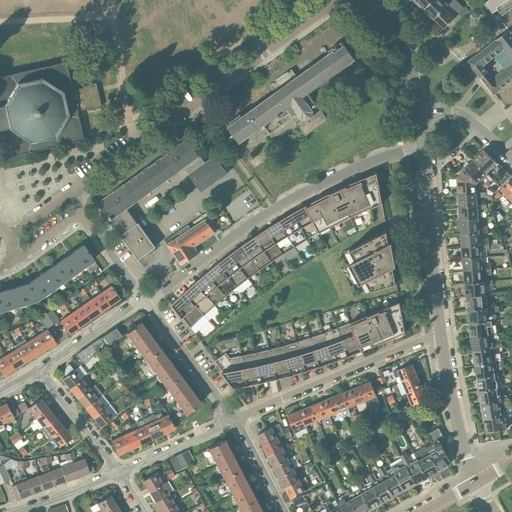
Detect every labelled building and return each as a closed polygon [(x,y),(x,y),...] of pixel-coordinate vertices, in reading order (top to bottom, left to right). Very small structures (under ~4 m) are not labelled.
[(415,0),(424,9),(433,0),(415,0)] [(433,0),(424,9),(434,19),(445,8),(445,7),(446,6),(448,4),(443,0),(433,0)] [(511,0),(484,0),(482,1),(490,13),(496,9),(500,16),(511,7),(511,0)] [(469,4),(466,6),(471,11),(473,8),(476,6),(471,1),(469,4)] [(445,8),(434,19),(443,29),(455,18),(455,17),(450,12),(451,11),(446,6),(445,7),(445,8)] [(463,19),(471,11),(466,6),(458,14),(463,19)] [(481,16),(481,12),(479,9),(475,9),(472,11),(471,15),(473,18),(477,19),(481,16)] [(511,61),(511,63),(502,72),(492,79),(500,89),(511,79),(511,33),(509,30),(496,40),(503,49),(502,49),(511,61)] [(496,40),(468,62),(480,77),(493,94),(500,89),(492,79),(482,65),(495,55),(495,57),(504,68),(506,68),(511,63),(511,61),(502,49),(503,49),(496,40)] [(292,69),(270,85),(276,93),(242,117),(241,115),(242,114),(242,113),(227,124),(227,125),(228,124),(240,140),(239,141),(239,142),(278,114),(280,115),(281,114),(284,118),(290,113),(306,135),(328,119),(327,118),(308,92),(354,59),(341,42),(328,51),(330,53),(297,77),(292,69)] [(0,133),(5,158),(83,140),(77,112),(88,110),(88,111),(101,108),(95,83),(83,86),(83,87),(72,89),(66,62),(0,76),(0,133)] [(204,164),(202,160),(199,157),(200,156),(187,139),(99,203),(109,217),(111,220),(115,225),(115,226),(117,229),(118,229),(122,234),(121,235),(138,260),(156,247),(138,223),(137,223),(126,208),(185,166),(190,174),(202,191),(228,173),(227,172),(222,166),(215,156),(204,164)] [(474,159),(474,160),(486,173),(493,166),(500,172),(503,169),(484,150),(478,156),(477,155),(473,158),(474,159)] [(492,179),(486,173),(474,160),(470,164),(468,163),(465,167),(466,168),(464,169),(477,182),(482,177),(483,179),(484,178),(489,182),(492,179)] [(222,166),(227,172),(231,169),(227,162),(222,166)] [(477,182),(464,169),(457,177),(458,194),(478,193),(478,184),(475,184),(477,182)] [(502,185),(511,176),(505,170),(496,179),(502,185)] [(318,199),(305,206),(319,231),(337,220),(382,203),(377,173),(368,176),(360,179),(333,191),(335,194),(332,196),(330,193),(318,199)] [(509,197),(511,193),(511,177),(494,196),(497,199),(501,194),(503,195),(505,193),(509,197)] [(478,193),(458,194),(459,207),(477,205),(476,199),(479,199),(479,197),(486,197),(485,192),(478,193)] [(511,193),(509,197),(502,204),(505,207),(510,202),(511,203),(511,201),(511,193)] [(477,205),(459,207),(460,219),(478,218),(477,211),(480,211),(480,210),(487,209),(490,208),(490,204),(477,205)] [(319,231),(305,206),(298,210),(293,212),(307,239),(319,231)] [(307,239),(293,212),(285,217),(280,220),(295,246),(303,242),(307,239)] [(478,218),(460,219),(461,234),(479,233),(489,233),(488,227),(479,227),(478,218)] [(181,236),(168,245),(177,259),(175,261),(176,261),(178,265),(180,263),(180,264),(180,265),(180,266),(199,253),(198,252),(197,253),(193,246),(214,232),(215,232),(206,219),(205,219),(191,229),(188,225),(182,229),(178,232),(181,236)] [(267,228),(283,254),(295,246),(280,220),(272,225),(267,228)] [(502,235),(508,230),(503,224),(499,227),(502,235)] [(255,236),(271,262),(283,254),(267,228),(260,233),(255,236)] [(389,242),(387,230),(350,250),(351,251),(353,250),(358,259),(350,263),(355,274),(358,272),(363,281),(360,282),(360,284),(369,279),(373,287),(370,288),(371,290),(396,283),(393,266),(396,265),(392,242),(392,241),(389,242)] [(479,233),(461,234),(462,246),(489,245),(489,239),(480,239),(479,233)] [(242,245),(259,270),(271,262),(255,236),(247,241),(242,245)] [(55,265),(66,280),(93,260),(83,245),(71,254),(70,253),(67,255),(67,257),(55,265)] [(230,254),(248,278),(259,270),(242,245),(235,250),(230,254)] [(489,245),(462,246),(463,259),(481,258),(481,251),(490,250),(489,245)] [(218,263),(237,287),(248,278),(230,254),(223,259),(218,263)] [(481,258),(463,259),(464,271),(491,269),(491,263),(482,264),(481,258)] [(207,272),(226,296),(237,287),(218,263),(212,268),(207,272)] [(37,300),(66,280),(55,265),(44,273),(42,272),(39,275),(39,276),(28,284),(37,300)] [(491,269),(464,271),(465,284),(483,282),(482,275),(492,275),(491,269)] [(195,282),(215,306),(226,296),(207,272),(200,278),(195,282)] [(184,292),(204,315),(215,306),(195,282),(189,288),(184,292)] [(483,282),(465,284),(466,297),(482,295),(484,295),(483,282)] [(0,292),(0,307),(1,311),(37,300),(28,284),(15,288),(14,287),(10,288),(10,289),(0,292)] [(112,286),(101,294),(110,306),(120,299),(112,286)] [(204,315),(184,292),(178,298),(172,304),(183,318),(191,328),(204,315)] [(110,306),(101,294),(91,300),(100,313),(110,306)] [(482,295),(466,297),(468,310),(484,308),(482,295)] [(100,313),(91,300),(81,308),(90,320),(100,313)] [(400,302),(350,323),(362,351),(372,347),(385,341),(391,339),(405,333),(400,302)] [(469,323),(488,321),(487,307),(484,308),(468,310),(469,323)] [(90,320),(81,308),(71,315),(79,327),(90,320)] [(52,309),(46,313),(53,325),(60,321),(52,309)] [(53,325),(46,313),(39,317),(47,329),(53,325)] [(79,327),(71,315),(60,322),(69,334),(79,327)] [(471,337),(491,334),(490,326),(492,326),(492,320),(488,321),(469,323),(471,337)] [(146,361),(161,350),(153,339),(153,337),(151,334),(149,334),(140,322),(126,333),(146,361)] [(362,351),(350,323),(337,328),(349,356),(355,354),(362,351)] [(78,367),(122,337),(116,328),(77,354),(80,358),(74,362),(78,367)] [(349,356),(337,328),(324,333),(335,362),(341,359),(349,356)] [(48,330),(37,337),(45,350),(56,343),(48,330)] [(335,362),(324,333),(310,337),(321,367),(327,364),(335,362)] [(491,334),(471,337),(473,351),(493,348),(506,346),(505,339),(492,341),(491,334)] [(45,350),(37,337),(27,343),(35,356),(45,350)] [(321,367),(310,337),(297,341),(306,371),(312,369),(321,367)] [(25,340),(14,346),(16,350),(24,363),(35,356),(27,343),(25,340)] [(306,371),(297,341),(283,344),(292,375),(298,373),(306,371)] [(292,375),(283,344),(269,348),(278,379),(284,377),(292,375)] [(278,379),(269,348),(255,351),(263,383),(269,381),(278,379)] [(493,348),(473,351),(474,360),(475,366),(496,362),(495,362),(493,348)] [(24,363),(16,350),(6,356),(13,369),(24,363)] [(161,350),(146,361),(166,388),(181,377),(172,365),(173,364),(171,361),(169,361),(161,350)] [(263,383),(255,351),(241,354),(248,386),(254,384),(263,383)] [(248,386),(241,354),(230,357),(226,352),(215,360),(229,380),(234,388),(248,386)] [(13,369),(6,356),(0,359),(0,371),(3,376),(13,369)] [(496,362),(475,366),(477,379),(498,375),(496,362)] [(62,379),(70,389),(82,379),(74,369),(73,370),(69,364),(68,365),(68,366),(67,367),(66,368),(65,370),(65,371),(64,372),(64,374),(65,377),(62,379)] [(394,371),(393,372),(396,378),(400,376),(402,382),(417,376),(412,364),(394,371)] [(479,391),(497,388),(497,383),(499,383),(498,375),(477,379),(479,391)] [(417,376),(402,382),(407,394),(422,388),(417,376)] [(181,377),(166,388),(186,414),(201,403),(192,392),(193,390),(191,388),(189,388),(181,377)] [(82,379),(70,389),(78,398),(90,389),(82,379)] [(370,382),(359,386),(368,408),(379,403),(376,396),(370,382)] [(95,385),(90,389),(78,398),(86,408),(98,399),(103,395),(95,385)] [(359,386),(347,392),(353,406),(357,404),(360,411),(368,408),(359,386)] [(422,388),(407,394),(412,405),(426,400),(422,388)] [(481,405),(498,401),(504,401),(503,395),(500,396),(498,388),(497,388),(479,391),(481,405)] [(353,406),(347,392),(335,396),(341,411),(344,417),(350,414),(348,408),(353,406)] [(341,411),(335,396),(323,401),(329,416),(341,411)] [(28,408),(36,418),(48,409),(40,399),(28,408)] [(98,399),(86,408),(93,418),(105,408),(98,399)] [(329,416),(323,401),(312,406),(317,421),(329,416)] [(484,418),(505,415),(503,407),(499,407),(498,401),(481,405),(484,418)] [(0,418),(2,422),(3,424),(14,418),(18,415),(19,413),(15,406),(9,408),(7,404),(0,407),(0,418)] [(317,421),(312,406),(299,411),(305,426),(317,421)] [(105,408),(93,418),(101,427),(113,418),(105,408)] [(48,409),(36,418),(43,428),(44,428),(55,418),(48,409)] [(306,429),(305,426),(299,411),(287,416),(295,434),(306,429)] [(161,413),(156,416),(164,434),(175,429),(168,415),(163,417),(161,413)] [(155,414),(143,420),(152,439),(164,434),(156,416),(155,414)] [(507,429),(505,415),(484,418),(486,432),(493,430),(493,431),(507,429)] [(43,428),(41,430),(49,439),(51,437),(51,438),(63,428),(55,418),(44,428),(43,428)] [(394,419),(390,421),(394,429),(398,427),(394,419)] [(152,439),(143,420),(137,422),(140,428),(135,431),(141,444),(152,439)] [(263,446),(279,437),(285,435),(279,424),(258,435),(263,446)] [(375,428),(377,433),(384,430),(382,425),(375,428)] [(63,428),(51,438),(59,447),(71,438),(63,428)] [(433,444),(426,448),(439,471),(448,465),(446,462),(450,460),(443,448),(446,446),(442,439),(444,438),(439,428),(428,434),(433,444)] [(123,436),(129,450),(141,444),(135,431),(123,436)] [(129,450),(123,436),(112,441),(118,455),(129,450)] [(269,456),(285,448),(279,437),(263,446),(269,456)] [(300,437),(294,440),(294,441),(295,442),(296,447),(298,452),(299,454),(301,458),(302,461),(309,458),(300,437)] [(224,478),(240,470),(233,458),(234,456),(233,453),(231,453),(224,440),(208,448),(224,478)] [(425,447),(414,454),(418,461),(427,477),(439,471),(426,448),(425,447)] [(274,467),(290,459),(285,448),(269,456),(274,467)] [(182,454),(188,466),(194,463),(188,451),(182,454)] [(176,456),(182,469),(188,466),(182,454),(176,456)] [(427,477),(418,461),(411,464),(405,454),(400,456),(402,460),(416,484),(427,477)] [(326,465),(329,463),(325,455),(321,457),(326,465)] [(182,469),(176,456),(170,459),(176,472),(182,469)] [(84,459),(73,463),(78,477),(94,471),(91,463),(86,465),(84,459)] [(280,477),(294,470),(293,469),(295,468),(290,459),(274,467),(280,477)] [(402,460),(391,467),(396,475),(404,490),(416,484),(402,460)] [(78,477),(73,463),(61,468),(66,481),(78,477)] [(0,471),(0,472),(5,483),(11,480),(4,464),(0,466),(0,471)] [(44,474),(39,476),(43,490),(55,485),(50,472),(48,466),(42,468),(44,474)] [(404,490),(396,475),(390,478),(383,467),(378,470),(382,477),(393,496),(404,490)] [(66,481),(61,468),(50,472),(55,485),(66,481)] [(298,480),(301,479),(295,468),(293,469),(294,470),(280,477),(285,488),(299,481),(298,480)] [(240,470),(224,478),(239,508),(255,500),(249,488),(250,486),(248,483),(246,483),(240,470)] [(143,481),(149,491),(163,484),(156,473),(143,481)] [(373,473),(367,477),(370,481),(373,488),(382,503),(393,496),(382,477),(377,479),(373,473)] [(39,476),(27,480),(32,494),(43,490),(39,476)] [(15,485),(12,486),(15,496),(16,500),(32,494),(27,480),(25,477),(20,479),(21,482),(15,485)] [(301,479),(298,480),(299,481),(285,488),(291,499),(307,491),(304,485),(308,482),(306,477),(301,479)] [(382,503),(373,488),(368,491),(363,482),(357,485),(362,494),(370,509),(382,503)] [(163,484),(149,491),(156,502),(169,494),(163,484)] [(365,511),(370,509),(362,494),(355,498),(350,489),(346,491),(351,500),(357,511),(365,511)] [(325,500),(334,495),(331,490),(322,495),(325,500)] [(169,494),(156,502),(161,511),(163,511),(176,505),(169,494)] [(107,511),(117,506),(110,495),(97,504),(100,509),(95,511),(107,511)] [(295,506),(306,501),(303,496),(292,501),(295,506)] [(357,511),(351,500),(346,503),(343,496),(336,500),(338,504),(342,511),(357,511)] [(261,511),(255,500),(239,508),(241,511),(261,511)] [(342,511),(338,504),(333,507),(329,500),(323,503),(326,508),(327,511),(342,511)] [(312,511),(318,508),(315,501),(309,504),(312,511)]
